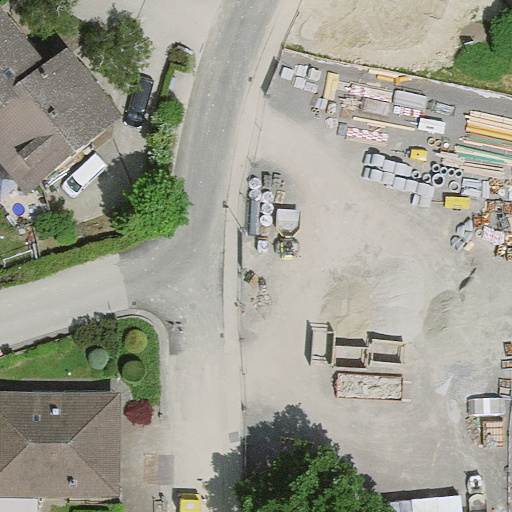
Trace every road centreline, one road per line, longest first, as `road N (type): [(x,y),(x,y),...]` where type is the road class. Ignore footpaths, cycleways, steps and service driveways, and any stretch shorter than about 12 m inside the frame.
road 1 (residential): [(194,263),(198,175),(237,37),(256,0)]
road 2 (unclassified): [(196,511),(194,263)]
